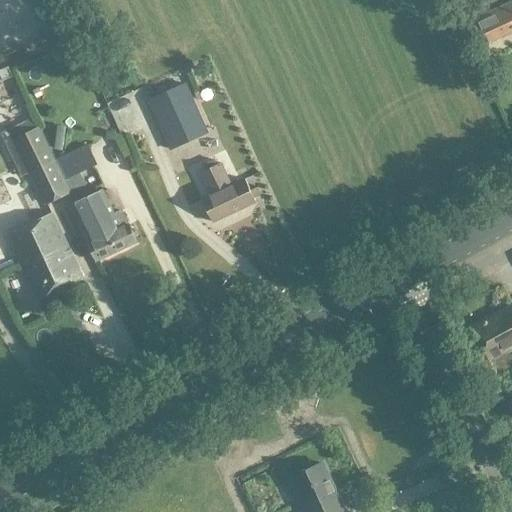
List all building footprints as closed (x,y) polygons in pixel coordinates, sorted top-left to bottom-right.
[(511,4),(476,21),(486,45),(511,32),(511,4)] [(78,59),(80,48),(69,46),(67,57),(78,59)] [(118,72),(142,66),(139,56),(116,62),(118,72)] [(209,132),(186,82),(147,100),(171,150),(209,132)] [(54,160),(39,127),(17,138),(32,170),(54,160)] [(88,145),(57,160),(67,179),(80,173),(97,165),(88,145)] [(54,160),(32,170),(47,202),(69,192),(54,160)] [(233,187),(222,165),(221,162),(216,164),(215,161),(204,166),(205,169),(200,172),(212,197),(203,201),(214,224),(257,204),(246,181),(233,187)] [(113,214),(103,192),(74,206),(92,244),(89,245),(97,263),(138,244),(121,209),(113,214)] [(24,269),(68,248),(54,216),(9,237),(24,269)] [(24,269),(39,300),(84,279),(73,256),(72,257),(68,248),(24,269)] [(511,306),(511,305),(471,326),(488,358),(511,346),(511,348),(511,306)] [(98,367),(83,374),(87,384),(103,377),(98,367)] [(344,511),(322,463),(290,478),(306,511),(344,511)]
